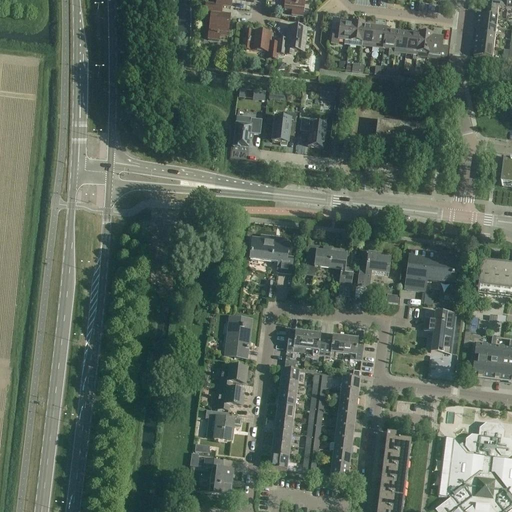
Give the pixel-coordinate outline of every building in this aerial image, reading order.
[(215,0),(215,5),(217,6),(221,6),(221,7),(230,8),(231,0),(245,2),(245,0),(215,0)] [(302,14),(304,0),(284,0),(283,11),(302,14)] [(507,10),(508,0),(488,0),(487,8),(499,9),(507,10)] [(205,4),(204,14),(210,14),(206,41),(207,41),(218,42),(219,38),(227,39),(229,15),(221,14),(221,7),(221,6),(217,6),(215,5),(205,4)] [(496,29),(499,9),(487,8),(486,16),(482,16),(483,11),(476,11),(475,15),(479,16),(478,22),(474,22),(474,26),(496,29)] [(385,33),(386,30),(363,27),(363,25),(340,22),(338,32),(332,31),(331,45),(338,46),(338,43),(344,43),(343,46),(360,48),(378,50),(378,52),(383,53),(383,50),(388,51),(387,56),(393,57),(398,58),(398,55),(413,57),(412,59),(412,61),(416,61),(417,57),(417,55),(428,56),(427,60),(445,62),(447,48),(441,47),(442,37),(418,35),(417,36),(385,33)] [(495,39),(496,29),(474,26),(473,31),(477,31),(476,37),(495,39)] [(277,45),(276,55),(277,55),(284,56),(285,51),(293,52),(294,52),(304,53),(306,29),(287,27),(285,41),(278,40),(277,45)] [(242,40),(241,51),(245,51),(250,52),(268,54),(267,60),(276,61),(277,55),(276,55),(277,45),(270,44),(271,35),(252,32),(247,32),(246,40),(242,40)] [(494,49),(495,39),(476,37),(475,42),(472,42),(471,46),(494,49)] [(492,60),(494,49),(471,46),(471,51),(475,51),(474,58),(492,60)] [(271,64),(264,67),(267,74),(274,71),(271,64)] [(283,64),(276,65),(277,72),(284,71),(283,64)] [(352,65),(351,73),(351,74),(362,75),(364,66),(352,65)] [(396,79),(397,70),(386,69),(385,78),(396,79)] [(419,82),(419,81),(420,73),(409,72),(407,81),(419,82)] [(444,84),(445,77),(435,76),(434,83),(444,84)] [(274,120),(272,143),(280,144),(280,146),(286,147),(286,145),(287,145),(288,137),(294,138),(296,115),(287,114),(286,121),(274,120)] [(234,141),(233,149),(240,150),(248,151),(249,144),(249,138),(250,135),(260,136),(261,122),(236,119),(235,135),(234,135),(234,141)] [(301,120),(299,133),(309,134),(307,148),(322,150),(325,127),(311,125),(312,121),(301,120)] [(423,154),(426,129),(377,123),(373,148),(423,154)] [(511,165),(505,164),(502,188),(511,189),(511,165)] [(290,275),(292,261),(286,260),(288,244),(252,239),(249,260),(278,264),(276,273),(290,275)] [(307,247),(305,268),(313,269),(315,269),(340,272),(338,287),(351,288),(353,270),(345,269),(347,256),(344,255),(344,251),(339,251),(331,250),(316,248),(307,247)] [(388,277),(390,261),(374,259),(375,255),(367,254),(366,269),(359,268),(356,288),(369,289),(371,275),(388,277)] [(427,262),(428,257),(413,255),(412,261),(409,260),(409,262),(405,262),(404,271),(408,271),(407,279),(406,290),(423,292),(424,283),(451,287),(454,265),(427,262)] [(511,268),(481,265),(477,295),(478,295),(508,299),(509,294),(511,294),(511,268)] [(425,295),(424,306),(432,307),(434,296),(425,295)] [(386,297),(386,304),(398,305),(398,298),(396,298),(386,297)] [(450,356),(455,316),(435,314),(434,322),(425,321),(424,332),(435,333),(432,352),(430,352),(430,354),(450,356)] [(246,360),(251,321),(230,319),(225,355),(234,356),(234,359),(246,360)] [(305,351),(307,333),(295,332),(294,336),(288,336),(286,353),(297,355),(298,350),(305,351)] [(323,358),(325,340),(319,340),(320,335),(307,333),(305,351),(312,352),(312,357),(323,358)] [(342,356),(345,338),(332,337),(331,341),(325,340),(323,358),(334,359),(335,355),(342,356)] [(495,348),(496,338),(492,337),(491,348),(475,346),(473,359),(474,359),(473,366),(472,366),(471,377),(511,382),(511,342),(509,342),(509,343),(510,343),(509,350),(495,348)] [(345,338),(342,356),(350,356),(349,361),(360,363),(362,345),(356,345),(357,340),(345,338)] [(284,368),(293,370),(294,363),(285,361),(284,368)] [(245,385),(246,370),(223,367),(222,381),(217,380),(216,391),(220,391),(219,404),(215,403),(214,411),(228,412),(229,406),(242,407),(244,393),(231,391),(232,384),(245,385)] [(280,384),(297,386),(298,374),(281,372),(280,384)] [(340,392),(357,394),(358,382),(342,380),(340,392)] [(295,399),(297,386),(280,384),(278,397),(295,399)] [(356,406),(357,394),(340,392),(339,405),(356,406)] [(294,411),(295,399),(278,397),(277,409),(294,411)] [(354,419),(356,406),(339,405),(338,417),(354,419)] [(292,423),(294,411),(277,409),(275,421),(292,423)] [(205,419),(204,420),(209,421),(214,421),(212,441),(231,444),(233,429),(240,430),(240,422),(228,421),(229,415),(210,413),(206,412),(205,413),(205,419)] [(353,431),(354,419),(338,417),(336,429),(353,431)] [(291,436),(292,423),(275,421),(274,434),(291,436)] [(442,469),(511,477),(511,444),(510,441),(503,440),(504,433),(499,427),(485,425),(479,430),(478,437),(471,437),(465,441),(465,444),(461,444),(458,446),(453,440),(445,439),(442,469)] [(351,444),(353,431),(336,429),(335,442),(351,444)] [(289,448),(291,436),(274,434),(272,446),(289,448)] [(401,511),(410,444),(394,442),(395,437),(386,436),(385,439),(381,439),(381,443),(388,443),(387,453),(379,452),(379,457),(386,457),(385,467),(378,466),(377,471),(384,471),(383,481),(376,480),(375,484),(383,485),(382,495),(374,494),(374,498),(381,499),(380,509),(373,508),(371,511),(401,511)] [(350,456),(351,444),(335,442),(333,454),(350,456)] [(288,461),(289,448),(272,446),(271,458),(288,461)] [(348,468),(350,456),(333,454),(332,466),(348,468)] [(286,473),(288,461),(271,458),(269,471),(286,473)] [(229,497),(232,472),(221,471),(222,463),(203,461),(202,469),(211,470),(208,495),(212,495),(229,497)] [(347,481),(348,468),(332,466),(330,479),(347,481)] [(511,511),(511,477),(442,469),(438,498),(446,499),(447,498),(449,501),(434,511),(511,511)]
